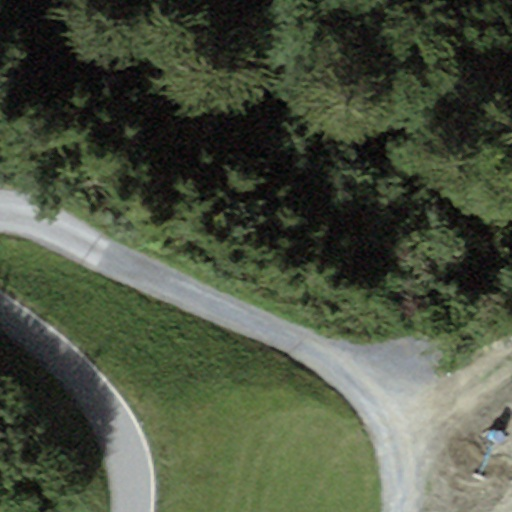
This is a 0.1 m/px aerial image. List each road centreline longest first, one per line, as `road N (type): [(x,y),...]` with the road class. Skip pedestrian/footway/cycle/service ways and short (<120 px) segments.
road 1 (track): [(405,511),(399,437),(346,374),(298,345),(0,219)]
road 2 (unclassified): [(136,511),(137,461),(117,415),(0,318)]
